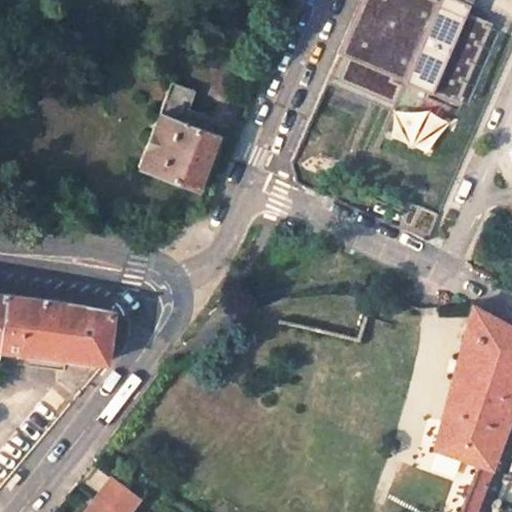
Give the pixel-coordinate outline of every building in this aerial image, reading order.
[(361,0),(324,83),(389,112),(382,127),(432,150),(488,24),(466,14),(471,3),(463,0),(361,0)] [(162,108),(141,165),(199,187),(221,131),(162,108)] [(427,241),(438,215),(410,203),(402,224),(427,241)] [(490,291),(510,299),(511,294),(511,289),(493,280),(490,291)] [(0,345),(107,358),(115,309),(47,296),(0,290),(0,345)] [(462,511),(476,511),(511,421),(511,325),(476,304),(474,304),(436,450),(480,462),(462,511)] [(130,511),(140,500),(111,479),(92,503),(96,506),(91,511),(130,511)]
